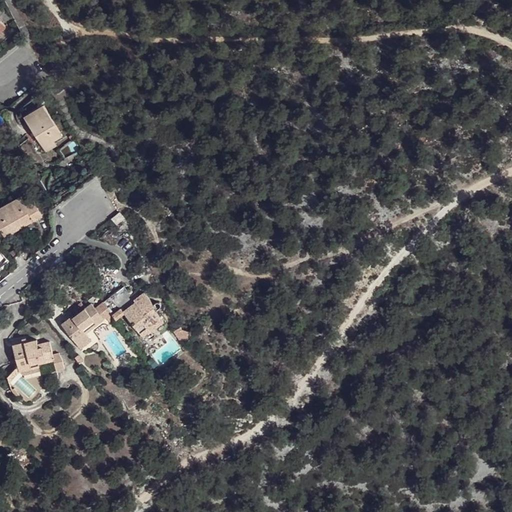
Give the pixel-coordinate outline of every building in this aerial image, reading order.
[(48,107),(28,118),(45,149),(57,143),(65,139),(48,107)] [(78,142),(75,137),(69,141),(72,146),(78,142)] [(57,143),(45,149),(48,154),(60,148),(57,143)] [(0,212),(0,225),(8,240),(14,237),(19,234),(16,229),(34,219),(37,224),(45,219),(36,202),(28,207),(24,199),(0,212)] [(118,227),(126,222),(120,215),(113,221),(118,227)] [(34,219),(16,229),(19,234),(37,224),(34,219)] [(116,318),(124,311),(126,315),(143,336),(155,327),(158,331),(166,325),(157,312),(159,311),(161,310),(161,309),(162,309),(162,308),(162,307),(162,306),(162,305),(161,304),(160,304),(160,303),(159,303),(158,303),(158,304),(157,304),(155,306),(146,294),(136,302),(125,288),(115,296),(105,304),(106,305),(116,318)] [(72,320),(66,325),(80,347),(91,338),(89,335),(86,331),(90,328),(93,332),(107,321),(113,329),(120,323),(118,321),(116,318),(106,305),(99,311),(95,305),(78,318),(77,316),(73,312),(71,314),(68,316),(72,320)] [(124,311),(116,318),(118,321),(126,315),(124,311)] [(155,327),(143,336),(146,340),(158,331),(155,327)] [(91,338),(80,347),(83,350),(94,342),(91,338)] [(31,345),(27,346),(22,347),(17,348),(22,369),(44,364),(45,368),(58,365),(53,344),(43,346),(42,343),(31,345)] [(23,373),(45,368),(44,364),(22,369),(23,373)]
